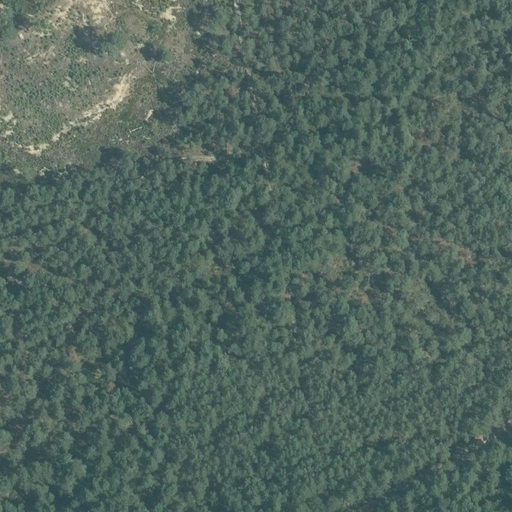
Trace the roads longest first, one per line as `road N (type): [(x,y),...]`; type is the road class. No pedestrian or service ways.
road 1 (track): [(232,0),(323,465),(325,511)]
road 2 (track): [(0,244),(97,210),(176,161),(260,148)]
road 3 (track): [(511,428),(368,511)]
